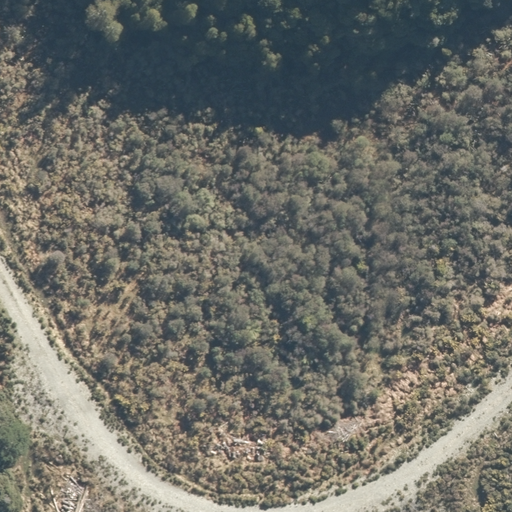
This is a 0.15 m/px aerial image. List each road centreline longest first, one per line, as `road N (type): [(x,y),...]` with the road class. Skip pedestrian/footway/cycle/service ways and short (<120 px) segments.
road 1 (track): [(160,511),(107,489),(0,332)]
road 2 (track): [(511,419),(463,455),(354,511)]
